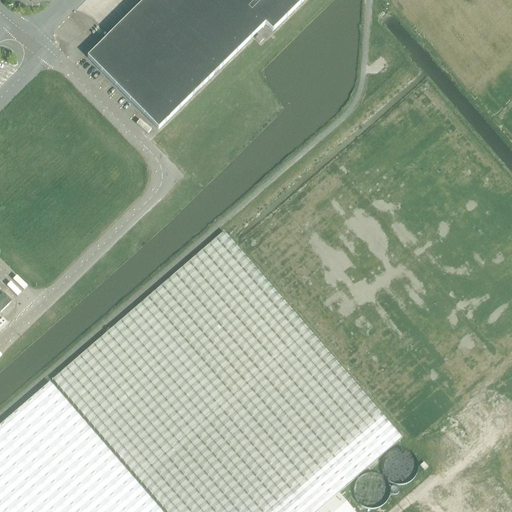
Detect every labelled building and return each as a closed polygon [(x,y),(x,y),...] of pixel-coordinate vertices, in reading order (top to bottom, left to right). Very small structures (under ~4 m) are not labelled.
[(146,0),(87,58),(158,130),(265,25),(272,32),(304,0),(146,0)] [(258,35),(254,39),(259,44),(263,40),(258,35)] [(0,297),(0,313),(12,303),(3,294),(0,297)] [(419,469),(419,465),(418,462),(417,459),(414,456),(412,454),(409,453),(407,452),(403,452),(400,452),(396,453),(394,454),(391,456),(389,458),(387,462),(386,465),(385,468),(385,471),(386,474),(388,477),(390,480),(393,483),(395,484),(398,485),(401,486),(405,485),(408,485),(411,483),(414,481),(416,479),(418,475),(419,472),(419,469)] [(421,467),(426,472),(430,469),(425,464),(421,467)] [(390,492),(390,488),(389,486),(387,482),(385,480),(383,478),(379,476),(376,475),(372,475),(369,476),(366,477),(362,479),(361,481),(359,484),(357,486),(357,489),(356,492),(357,495),(358,498),(360,502),(361,504),(364,506),(367,507),(371,508),(373,509),(376,508),(380,507),(383,506),(385,504),(387,502),(389,498),(389,496),(390,492)]
